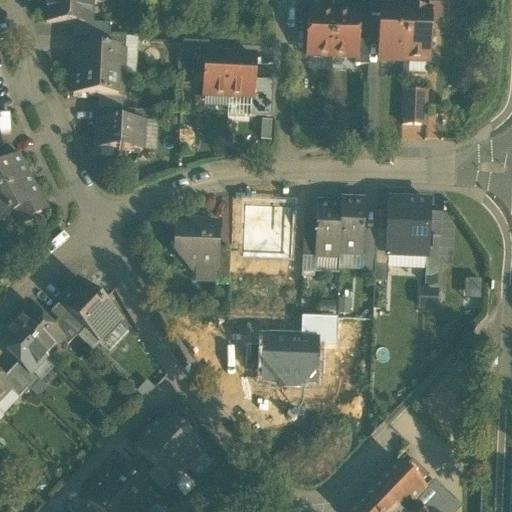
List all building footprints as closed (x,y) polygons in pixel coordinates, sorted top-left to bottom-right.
[(369,0),(369,19),(381,19),(381,11),(381,0),(369,0)] [(429,21),(447,22),(447,0),(428,0),(428,13),(429,13),(429,21)] [(89,27),(90,5),(47,2),(45,25),(73,27),(89,28),(89,27)] [(379,63),(403,64),(405,12),(381,11),(381,19),(379,63)] [(428,13),(405,12),(403,64),(427,65),(429,21),(429,13),(428,13)] [(307,60),(331,61),(333,19),(309,18),(307,60)] [(357,20),(333,19),(331,61),(354,61),(355,61),(356,44),(357,20)] [(89,40),(109,41),(109,28),(89,27),(89,28),(73,27),(72,39),(89,40)] [(125,41),(109,41),(89,40),(88,52),(124,53),(125,41)] [(182,60),(205,61),(206,57),(207,57),(207,46),(182,44),(182,60)] [(354,68),(367,68),(368,44),(356,44),(355,61),(354,61),(354,68)] [(74,51),(73,75),(123,77),(124,53),(88,52),(74,51)] [(204,99),(228,100),(230,59),(207,57),(206,57),(205,61),(204,99)] [(254,60),(230,59),(228,100),(250,101),(252,102),(252,84),(254,60)] [(122,101),(123,77),(73,75),(72,99),(98,100),(122,101)] [(249,120),(271,121),(272,84),(252,84),(252,102),(250,101),(249,120)] [(401,127),(425,128),(426,98),(402,97),(401,127)] [(98,100),(98,112),(122,113),(122,101),(98,100)] [(134,113),(122,113),(98,112),(97,124),(133,126),(134,113)] [(8,114),(0,114),(0,134),(11,134),(8,114)] [(96,152),(141,154),(143,126),(133,126),(97,124),(96,152)] [(0,154),(0,168),(15,160),(9,150),(0,154)] [(0,195),(28,180),(17,159),(15,160),(0,168),(0,195)] [(40,201),(28,180),(0,195),(0,222),(14,215),(35,203),(40,201)] [(35,203),(14,215),(19,226),(41,214),(35,203)] [(340,203),(339,207),(339,257),(362,258),(363,233),(364,204),(340,203)] [(428,205),(388,204),(387,234),(386,259),(387,259),(426,261),(427,240),(428,205)] [(242,260),(288,262),(288,259),(290,209),(244,207),(242,260)] [(338,261),(339,257),(339,207),(316,207),(315,235),(314,260),(338,261)] [(169,248),(194,275),(198,272),(214,272),(215,272),(216,250),(217,228),(176,227),(175,242),(169,248)] [(362,258),(374,258),(375,234),(363,233),(362,258)] [(374,258),(373,269),(387,270),(387,259),(386,259),(387,234),(375,234),(374,258)] [(302,259),(314,260),(315,235),(303,235),(302,259)] [(437,288),(439,241),(427,240),(426,261),(425,272),(424,288),(437,288)] [(214,286),(229,287),(230,251),(216,250),(215,272),(214,272),(214,286)] [(361,274),(362,258),(339,257),(338,261),(337,273),(361,274)] [(362,258),(361,274),(373,275),(373,269),(374,258),(362,258)] [(302,259),(288,259),(288,262),(287,284),(301,284),(301,281),(302,259)] [(313,276),(314,260),(302,259),(301,281),(313,281),(313,276)] [(425,272),(426,261),(387,259),(387,270),(425,272)] [(337,273),(338,261),(314,260),(313,276),(337,277),(337,273)] [(386,285),(387,270),(373,269),(373,275),(373,284),(386,285)] [(85,331),(98,344),(118,323),(78,286),(59,306),(85,331)] [(438,293),(418,292),(417,311),(437,313),(438,293)] [(50,315),(58,322),(76,339),(77,340),(90,352),(98,344),(85,331),(59,306),(50,315)] [(31,313),(14,330),(46,359),(61,343),(62,342),(50,331),(31,313)] [(316,345),(316,350),(336,351),(337,322),(301,320),(300,344),(316,345)] [(67,348),(76,339),(58,322),(50,331),(62,342),(61,343),(67,348)] [(118,323),(98,344),(107,352),(127,331),(118,323)] [(30,376),(46,359),(14,330),(0,345),(0,349),(17,366),(29,377),(30,376)] [(300,384),(314,385),(316,350),(316,345),(300,344),(264,343),(263,383),(280,383),(280,388),(300,388),(300,384)] [(17,366),(9,375),(27,391),(30,394),(39,384),(30,376),(29,377),(17,366)] [(18,401),(27,391),(9,375),(1,383),(9,391),(9,392),(18,401)] [(0,382),(0,401),(9,392),(9,391),(1,383),(0,382)] [(171,421),(188,438),(197,429),(179,413),(171,421)] [(165,416),(153,428),(157,433),(169,420),(165,416)] [(153,428),(149,433),(189,471),(203,456),(205,454),(188,438),(171,421),(169,420),(157,433),(153,428)] [(172,489),(189,471),(149,433),(143,438),(148,442),(136,455),(137,456),(155,472),(172,489)] [(132,451),(136,455),(148,442),(143,438),(132,451)] [(137,456),(130,464),(121,473),(139,489),(147,481),(155,472),(137,456)] [(203,456),(189,471),(199,481),(213,466),(203,456)] [(404,471),(420,486),(427,478),(411,463),(404,471)] [(353,511),(406,511),(416,502),(426,492),(420,486),(404,471),(398,465),(353,511)] [(115,467),(104,480),(108,484),(120,472),(115,467)] [(104,480),(99,485),(127,511),(162,511),(156,506),(139,489),(121,473),(120,472),(108,484),(104,480)] [(458,511),(460,510),(433,484),(426,492),(416,502),(424,511),(434,500),(446,511),(458,511)] [(127,511),(99,485),(94,490),(98,495),(87,507),(88,508),(92,511),(127,511)] [(82,502),(87,507),(98,495),(94,490),(82,502)] [(446,511),(434,500),(424,511),(416,502),(406,511),(446,511)]
